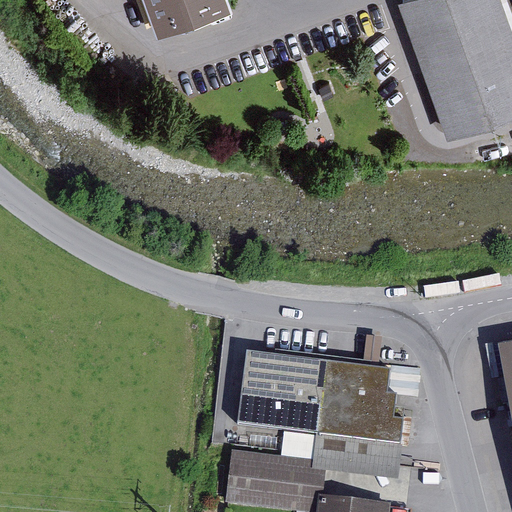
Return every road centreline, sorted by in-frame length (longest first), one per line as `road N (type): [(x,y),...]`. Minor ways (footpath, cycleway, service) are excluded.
road 1 (unclassified): [(429,322),(243,301),(159,279),(83,246),(0,175)]
road 2 (residential): [(429,322),(470,511)]
